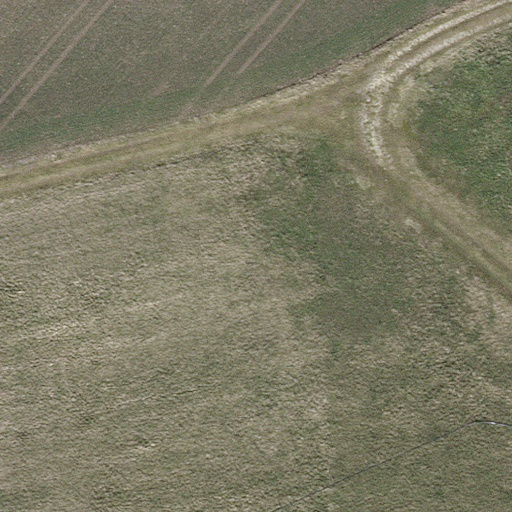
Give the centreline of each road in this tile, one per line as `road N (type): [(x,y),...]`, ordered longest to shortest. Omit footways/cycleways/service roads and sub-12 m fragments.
road 1 (track): [(0,189),(400,94)]
road 2 (track): [(511,7),(418,59),(383,128),(481,247),(511,271)]
